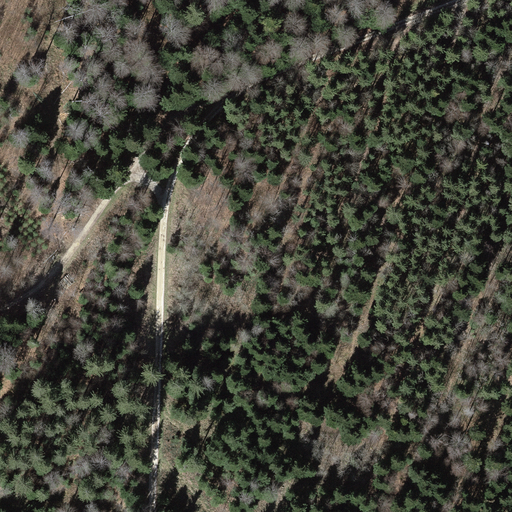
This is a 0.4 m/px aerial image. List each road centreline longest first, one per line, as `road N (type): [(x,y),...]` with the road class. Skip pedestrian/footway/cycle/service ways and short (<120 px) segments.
road 1 (track): [(463,0),(175,115),(69,257),(0,308)]
road 2 (track): [(222,97),(186,143),(165,200),(151,511)]
